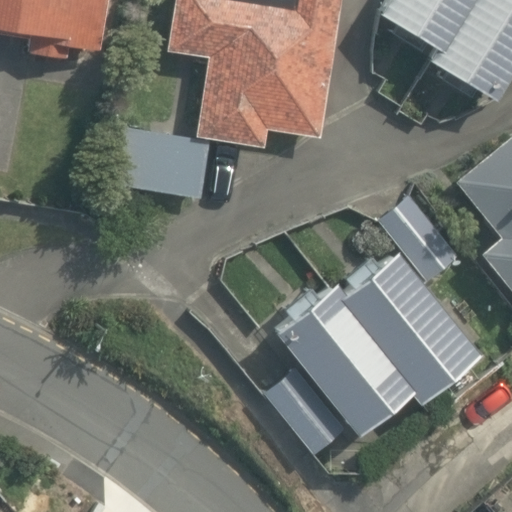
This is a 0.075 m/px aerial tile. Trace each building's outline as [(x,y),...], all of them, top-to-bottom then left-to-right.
[(0,0),(0,29),(96,43),(101,0),(0,0)] [(192,68),(184,141),(248,148),(249,134),(310,140),(325,0),(159,0),(153,64),(192,68)] [(511,41),(511,0),(351,0),(348,5),(403,43),(390,61),(463,112),(511,41)] [(438,180),(480,230),(452,254),(497,308),(511,295),(511,141),(500,128),(438,180)] [(188,196),(193,143),(183,142),(184,138),(99,130),(94,187),(188,196)] [(472,344),(390,248),(269,324),(289,356),(256,382),(309,444),(338,419),(349,431),(397,389),(406,400),(472,344)] [(511,390),(488,360),(434,403),(461,438),(511,397),(511,390)]
